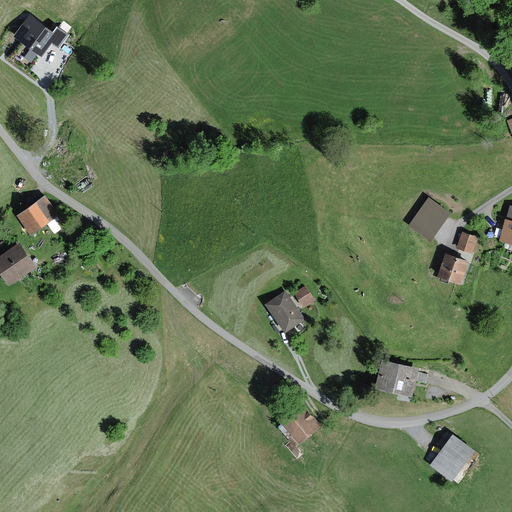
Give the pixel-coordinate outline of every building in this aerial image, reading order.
[(54,32),(32,16),(17,36),(43,55),(51,44),(57,48),(68,32),(59,25),(54,32)] [(66,147),(41,166),(56,186),(60,182),(68,193),(89,176),(66,147)] [(44,197),(16,217),(30,237),(59,217),(44,197)] [(428,198),(407,227),(431,243),(451,215),(428,198)] [(511,206),(509,206),(500,242),(511,245),(511,206)] [(58,218),(47,226),(54,234),(64,227),(58,218)] [(478,238),(462,232),(455,254),(471,259),(478,238)] [(19,244),(0,255),(0,276),(7,288),(36,270),(19,244)] [(468,263),(445,255),(436,279),(460,287),(468,263)] [(197,297),(205,289),(196,281),(189,289),(197,297)] [(284,292),(263,306),(284,336),(306,321),(299,312),(315,301),(305,287),(289,298),(284,292)] [(419,370),(381,361),(374,392),(411,400),(419,370)] [(301,404),(277,422),(294,444),(318,426),(301,404)] [(472,449),(450,434),(427,466),(448,482),(472,449)]
